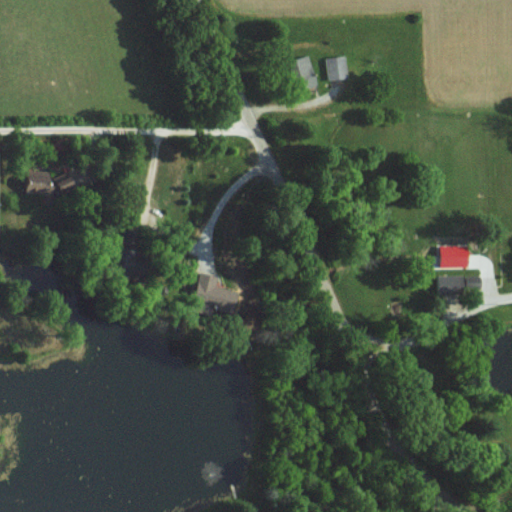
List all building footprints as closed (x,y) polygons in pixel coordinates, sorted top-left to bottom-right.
[(315,84),(306,55),(286,61),(295,90),(315,84)] [(324,57),(326,79),(346,77),(344,55),(324,57)] [(23,192),(46,193),(47,170),(24,170),(23,192)] [(57,193),(71,187),(66,172),(52,178),(57,193)] [(214,286),(216,276),(198,272),(191,302),(231,311),(236,291),(214,286)] [(437,293),(462,293),(462,288),(478,288),(478,275),(437,276),(437,293)]
